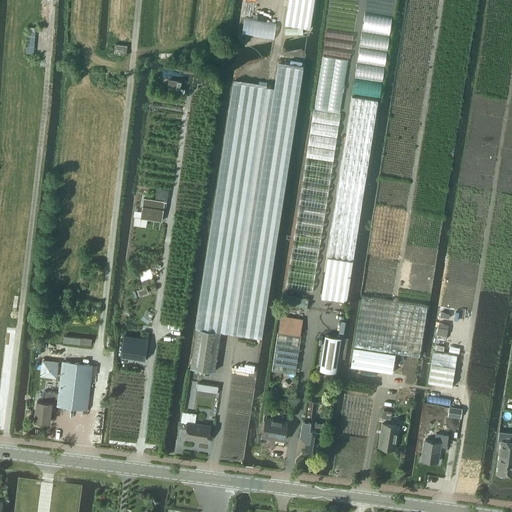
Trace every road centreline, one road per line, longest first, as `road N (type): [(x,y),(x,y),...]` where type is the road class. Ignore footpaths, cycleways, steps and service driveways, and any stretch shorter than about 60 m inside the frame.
road 1 (tertiary): [(0,450),(487,511)]
road 2 (track): [(4,451),(51,0)]
